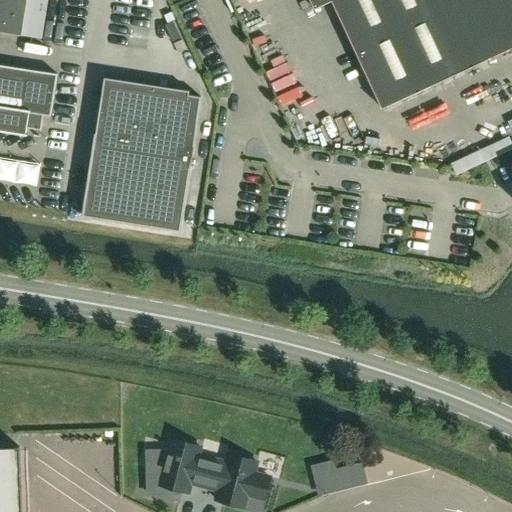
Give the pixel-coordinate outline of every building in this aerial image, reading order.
[(0,0),(0,32),(22,36),(27,0),(0,0)] [(511,48),(511,0),(310,0),(315,9),(333,1),(383,108),(511,48)] [(0,131),(27,135),(27,133),(26,133),(27,127),(41,130),(44,114),(51,116),(58,73),(0,64),(0,131)] [(190,91),(106,78),(98,133),(97,133),(84,216),(182,231),(194,149),(193,149),(201,97),(189,95),(190,91)] [(0,173),(38,174),(39,155),(0,153),(0,173)] [(164,468),(147,468),(148,493),(178,493),(178,489),(189,492),(191,483),(205,487),(211,463),(197,460),(201,447),(171,439),(168,450),(164,468)] [(0,447),(0,511),(21,511),(20,447),(0,447)] [(211,463),(205,487),(218,490),(216,499),(246,507),(261,511),(264,501),(270,477),(255,473),(257,462),(228,454),(224,467),(211,463)] [(339,490),(367,483),(362,463),(334,470),(339,490)]
